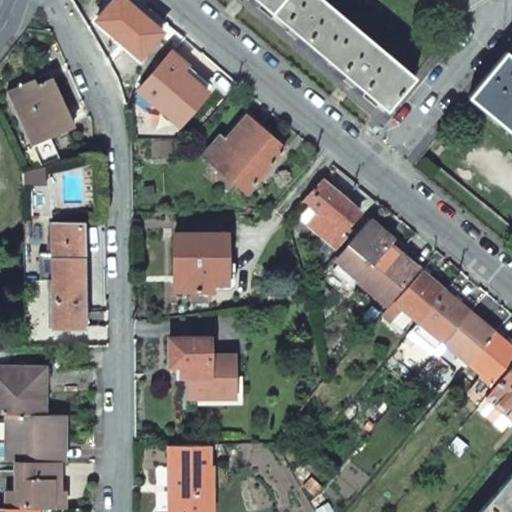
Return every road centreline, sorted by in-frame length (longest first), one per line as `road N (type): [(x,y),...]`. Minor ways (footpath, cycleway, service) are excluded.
road 1 (residential): [(115,511),(115,127),(90,65),(43,0)]
road 2 (residential): [(511,280),(173,0)]
road 3 (unknown): [(384,174),(482,52),(484,0)]
